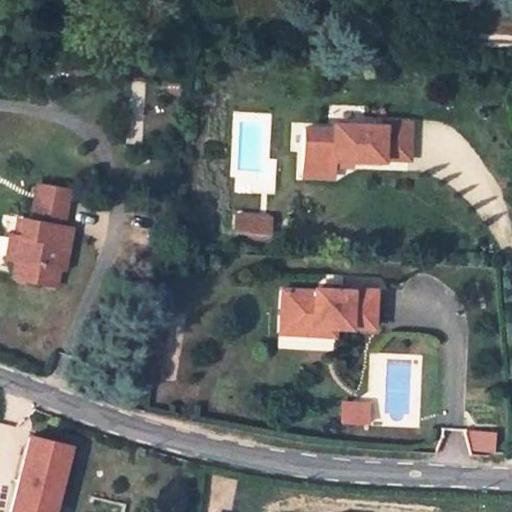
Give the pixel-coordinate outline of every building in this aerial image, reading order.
[(409,158),(411,122),(383,121),(383,125),(334,124),(334,129),(305,128),(303,169),(333,170),(333,165),(334,158),(352,158),(383,160),(383,157),(409,158)] [(333,177),(333,170),(303,169),(302,176),(333,177)] [(51,210),(64,212),(68,190),(36,185),(30,222),(23,220),(20,238),(10,236),(6,260),(49,267),(59,269),(63,270),(71,223),(62,222),(49,219),(51,210)] [(62,222),(64,212),(51,210),(49,219),(62,222)] [(253,213),(236,212),(235,227),(253,228),(253,213)] [(268,214),(253,213),(253,228),(268,228),(268,214)] [(56,287),(59,269),(49,267),(46,285),(56,287)] [(372,328),(374,288),(350,287),(350,289),(314,288),(313,290),(281,288),(279,332),(312,334),(312,325),(333,327),(349,328),(349,327),(372,328)] [(333,327),(312,325),(312,334),(333,336),(333,327)] [(340,419),(342,399),(334,398),(332,418),(340,419)] [(356,421),(358,401),(342,399),(340,419),(356,421)] [(482,448),(483,432),(470,431),(475,448),(482,448)] [(493,449),(495,433),(483,432),(482,448),(493,449)] [(9,511),(52,511),(55,502),(47,500),(63,443),(30,434),(9,511)] [(55,502),(70,444),(63,443),(47,500),(55,502)]
